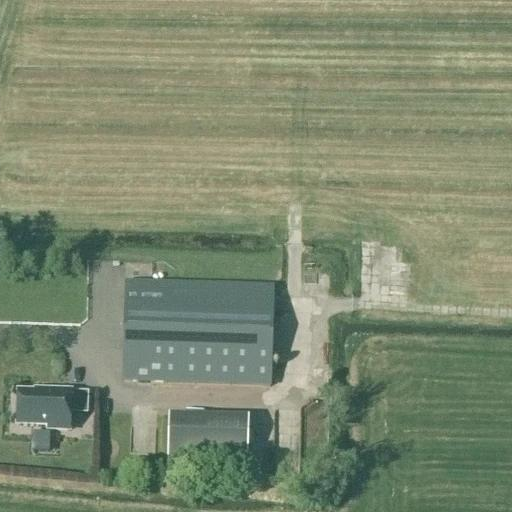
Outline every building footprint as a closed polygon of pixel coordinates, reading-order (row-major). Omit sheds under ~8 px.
[(384,244),(362,243),(360,281),(382,282),(384,244)] [(122,384),(269,389),(272,289),(151,285),(125,284),(122,384)] [(49,396),(18,395),(17,428),(48,429),(48,432),(68,433),(69,415),(86,416),(87,396),(70,395),(70,394),(49,393),(49,396)] [(282,430),(282,409),(270,408),(270,429),(282,430)] [(247,424),(168,421),(167,461),(246,464),(247,424)]
